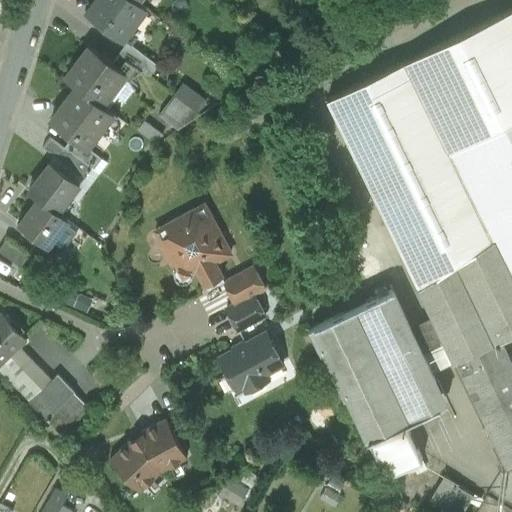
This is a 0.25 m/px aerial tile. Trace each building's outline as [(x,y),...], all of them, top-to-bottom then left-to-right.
[(147,9),(139,3),(135,0),(95,0),(86,13),(123,40),(147,9)] [(511,9),(327,99),(418,286),(494,239),(451,150),(511,120),(511,9)] [(129,43),(121,54),(151,77),(159,66),(129,43)] [(125,72),(88,44),(64,76),(76,86),(101,104),(125,72)] [(158,116),(176,126),(196,90),(178,80),(158,116)] [(101,104),(76,86),(50,120),(73,138),(85,147),(111,112),(101,104)] [(511,120),(451,150),(494,239),(494,238),(511,274),(511,120)] [(66,148),(51,136),(43,147),(64,163),(72,153),(66,148)] [(85,147),(73,138),(66,148),(72,153),(92,168),(100,157),(85,147)] [(92,168),(72,153),(64,163),(84,178),(92,168)] [(79,184),(49,161),(27,189),(38,197),(56,211),(79,184)] [(56,211),(38,197),(18,224),(46,246),(67,219),(56,211)] [(200,220),(195,210),(165,226),(170,236),(160,241),(172,263),(175,262),(178,266),(176,269),(174,271),(174,273),(174,276),(174,278),(175,280),(176,282),(178,282),(180,283),(182,284),(186,283),(188,282),(190,281),(192,279),(192,277),(193,274),(192,271),(196,269),(205,286),(222,277),(215,263),(226,257),(222,248),(223,247),(224,245),(224,243),(224,241),(223,239),(222,238),(220,237),(218,237),(216,237),(213,232),(218,230),(210,214),(200,220)] [(29,254),(7,238),(0,247),(0,252),(20,266),(29,254)] [(511,274),(494,238),(494,239),(418,286),(418,287),(453,361),(456,359),(456,358),(499,338),(500,339),(511,332),(511,274)] [(253,266),(224,282),(235,304),(255,294),(265,289),(253,266)] [(392,290),(311,328),(322,352),(323,352),(334,374),(335,374),(346,396),(347,396),(357,419),(358,418),(369,441),(405,424),(433,410),(423,388),(436,382),(392,290)] [(235,304),(226,309),(237,330),(266,315),(255,294),(235,304)] [(25,337),(2,313),(0,314),(0,367),(14,383),(22,375),(4,357),(21,341),(25,337)] [(267,333),(220,358),(229,375),(236,371),(247,390),(267,379),(264,373),(283,363),(267,333)] [(511,365),(500,339),(499,338),(456,358),(456,359),(508,467),(511,464),(511,365)] [(38,392),(54,376),(21,341),(4,357),(22,375),(38,392)] [(30,399),(29,401),(46,418),(74,391),(75,390),(58,373),(54,376),(38,392),(30,399)] [(38,392),(22,375),(14,383),(30,399),(38,392)] [(74,391),(47,417),(62,432),(88,406),(74,391)] [(94,419),(86,410),(63,433),(71,441),(94,419)] [(166,417),(141,431),(141,432),(131,439),(130,438),(110,458),(140,490),(161,470),(187,456),(166,417)] [(405,424),(369,441),(382,467),(392,474),(422,460),(405,424)] [(229,477),(219,495),(240,507),(250,489),(229,477)] [(443,477),(430,499),(437,504),(450,482),(443,477)] [(461,511),(472,495),(450,482),(437,504),(451,511),(461,511)] [(68,494),(56,486),(41,511),(42,511),(57,511),(62,504),(68,494)] [(511,511),(487,496),(476,511),(511,511)] [(12,511),(13,510),(0,502),(0,511),(12,511)]
